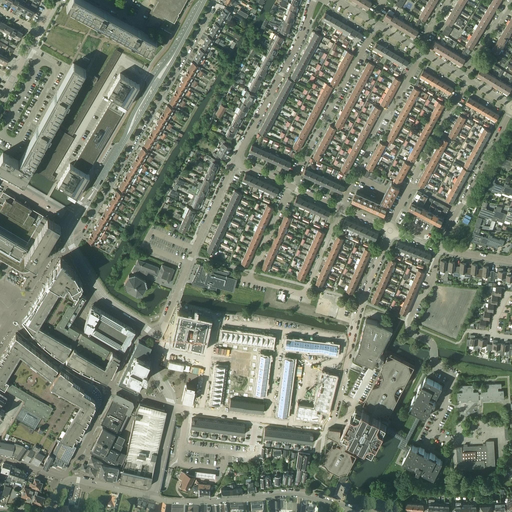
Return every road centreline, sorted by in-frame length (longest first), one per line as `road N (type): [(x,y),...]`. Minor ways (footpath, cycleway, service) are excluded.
road 1 (residential): [(73,219),(84,222),(211,0)]
road 2 (tertiary): [(73,219),(203,0)]
road 3 (residential): [(201,416),(215,322),(352,339)]
road 4 (residential): [(427,441),(454,376),(434,367),(433,345),(409,321),(437,248)]
road 5 (residential): [(155,334),(235,161)]
road 6 (residential): [(289,186),(376,24)]
road 7 (residential): [(235,161),(313,0)]
road 8 (residential): [(339,208),(422,52)]
road 9 (residential): [(303,294),(247,279),(289,186)]
road 10 (residential): [(153,497),(308,496)]
road 11 (residential): [(155,334),(104,298),(68,237)]
road 12 (residential): [(0,342),(68,237)]
road 13 (residential): [(323,432),(201,416)]
